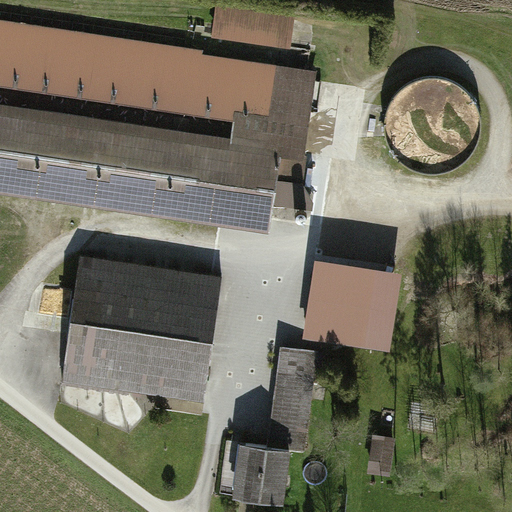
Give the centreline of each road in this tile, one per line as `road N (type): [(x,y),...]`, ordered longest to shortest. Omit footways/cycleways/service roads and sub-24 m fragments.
road 1 (track): [(245,253),(93,230),(51,253),(0,323)]
road 2 (track): [(511,213),(438,210),(245,253)]
road 3 (track): [(196,511),(245,253)]
road 4 (unclassified): [(165,511),(0,385)]
